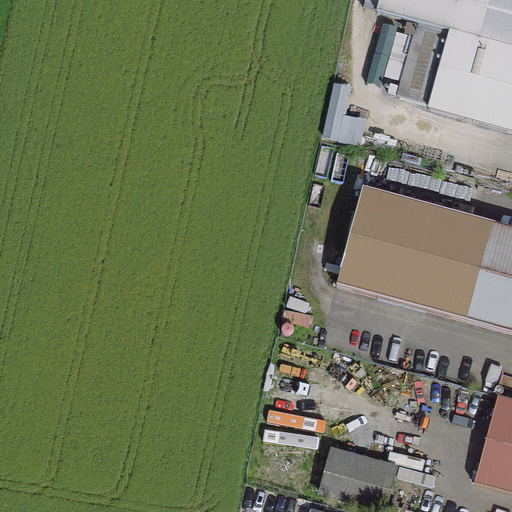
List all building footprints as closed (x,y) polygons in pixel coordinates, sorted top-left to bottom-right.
[(511,0),(377,0),(373,15),(415,27),(396,100),(427,108),(425,115),(511,138),(511,0)] [(511,336),(511,231),(359,191),(333,288),(511,336)] [(489,411),(493,398),(468,392),(464,404),(489,411)] [(511,402),(495,398),(472,486),(511,496),(511,402)] [(345,454),(377,462),(387,422),(367,418),(361,442),(348,438),(345,454)] [(329,453),(318,495),(380,511),(381,511),(393,471),(329,453)]
